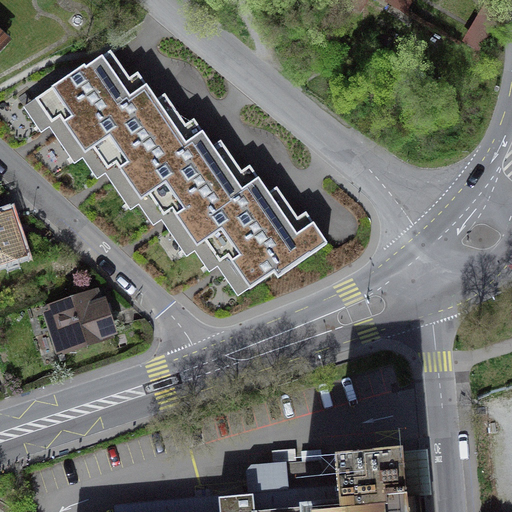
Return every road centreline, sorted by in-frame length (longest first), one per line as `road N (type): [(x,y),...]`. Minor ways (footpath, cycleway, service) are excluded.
road 1 (residential): [(222,363),(0,157)]
road 2 (tertiary): [(222,363),(0,436)]
road 3 (residential): [(428,279),(451,511)]
road 4 (tertiary): [(428,279),(222,363)]
